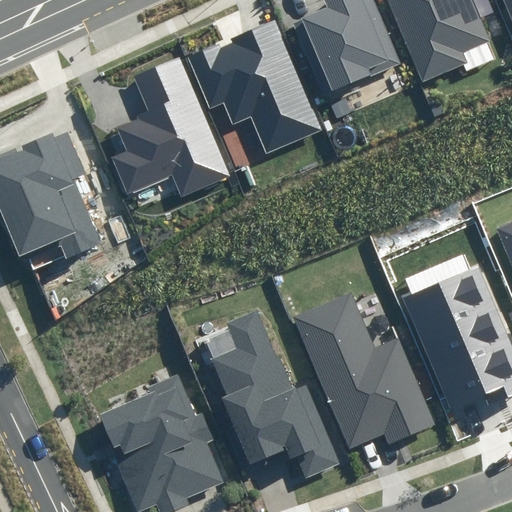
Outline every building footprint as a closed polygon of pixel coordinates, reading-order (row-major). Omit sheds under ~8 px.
[(400,63),(373,0),(324,0),(328,8),(292,23),(322,95),(400,63)] [(388,0),(423,82),(464,65),(467,72),(497,59),(472,0),(388,0)] [(322,129),(274,20),(231,39),(233,43),(221,48),(219,44),(187,58),(210,110),(223,105),(232,125),(251,117),(266,153),(322,129)] [(230,175),(179,56),(133,76),(148,111),(137,116),(138,119),(117,128),(127,152),(113,158),(128,192),(172,174),(182,196),(230,175)] [(87,174),(68,132),(54,138),(53,133),(23,146),(24,150),(17,153),(15,148),(0,154),(0,211),(19,256),(60,238),(68,256),(102,242),(75,180),(87,174)] [(511,222),(497,229),(511,264),(511,222)] [(511,395),(511,344),(479,266),(469,270),(463,255),(406,279),(412,294),(403,297),(452,411),(487,397),(490,404),(511,395)] [(375,348),(351,293),(294,317),(350,449),(385,435),(388,443),(435,424),(399,338),(375,348)] [(294,391),(258,308),(224,322),(235,347),(209,358),(225,395),(222,397),(251,464),(287,448),(291,456),(296,454),(306,477),(339,463),(305,386),(294,391)] [(196,415),(179,372),(145,386),(148,392),(98,412),(138,511),(158,504),(161,511),(162,511),(186,503),(183,496),(222,481),(206,443),(213,441),(202,413),(196,415)]
